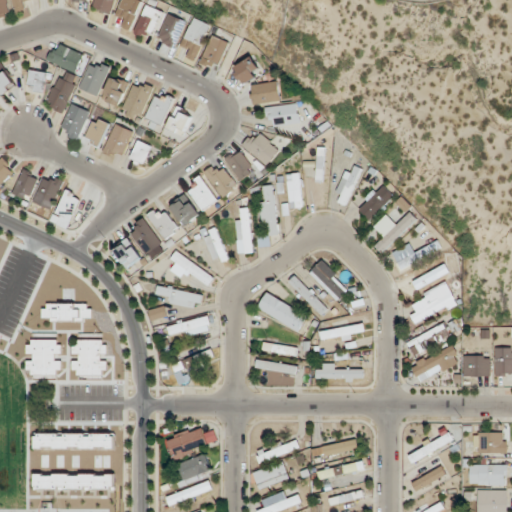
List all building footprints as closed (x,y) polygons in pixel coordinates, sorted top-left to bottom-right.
[(0,0),(0,16),(11,14),(7,0),(0,0)] [(12,0),(12,10),(25,10),(24,0),(12,0)] [(116,0),(96,0),(94,9),(114,13),(116,0)] [(124,0),(120,6),(134,16),(143,3),(138,0),(124,0)] [(165,11),(146,4),(135,32),(154,39),(165,11)] [(187,21),(170,13),(157,40),(175,48),(187,21)] [(202,60),(220,68),(230,42),(213,35),(202,60)] [(85,55),(58,42),(49,60),(76,73),(85,55)] [(247,84),(262,71),(250,57),(234,70),(247,84)] [(80,89),(99,96),(111,68),(92,60),(80,89)] [(18,86),(1,61),(0,61),(0,91),(3,96),(18,86)] [(49,73),(31,69),(27,89),(44,93),(49,73)] [(64,112),(79,78),(62,70),(47,105),(64,112)] [(129,86),(113,77),(102,96),(118,106),(129,86)] [(123,107),(138,117),(155,90),(139,80),(123,107)] [(281,101),(280,83),(252,85),(254,103),(281,101)] [(169,123),(171,96),(152,94),(150,121),(169,123)] [(78,139),(91,112),(74,103),(61,130),(78,139)] [(271,126),(300,124),(299,105),(270,107),(271,126)] [(168,129),(185,136),(195,113),(178,106),(168,129)] [(100,147),(111,124),(94,116),(84,140),(100,147)] [(123,157),(135,131),(116,123),(105,150),(123,157)] [(280,151),(257,130),(244,145),(266,166),(280,151)] [(132,159),(145,164),(152,146),(140,141),(132,159)] [(257,170),(241,146),(224,157),(240,181),(257,170)] [(0,185),(16,170),(3,157),(0,160),(0,185)] [(224,196),(238,185),(220,162),(206,174),(224,196)] [(346,206),(363,169),(351,164),(334,199),(346,206)] [(30,200),(40,177),(24,169),(14,193),(30,200)] [(35,203),(53,210),(64,182),(46,174),(35,203)] [(289,208),(304,208),(304,174),(289,174),(289,208)] [(187,190),(205,211),(220,199),(202,178),(187,190)] [(396,198),(381,184),(357,208),(372,222),(396,198)] [(266,236),(278,235),(275,186),(263,187),(266,236)] [(52,221),(67,229),(83,198),(69,190),(52,221)] [(187,227),(202,214),(186,196),(171,208),(187,227)] [(177,235),(170,207),(153,212),(160,239),(177,235)] [(254,253),(250,208),(237,210),(240,254),(254,253)] [(397,225),(388,215),(375,228),(384,237),(397,225)] [(163,244),(148,223),(133,234),(148,254),(163,244)] [(202,232),(216,264),(230,258),(215,226),(202,232)] [(142,260),(133,240),(115,249),(125,268),(142,260)] [(392,253),(402,271),(443,248),(438,240),(416,252),(411,243),(392,253)] [(171,259),(177,264),(172,271),(183,279),(189,271),(209,285),(215,278),(178,250),(171,259)] [(350,291),(325,260),(311,271),(336,302),(350,291)] [(330,309),(296,275),(289,282),(323,316),(330,309)] [(156,297),(202,308),(205,296),(159,285),(156,297)] [(458,304),(449,286),(408,305),(417,324),(458,304)] [(305,321),(263,301),(259,310),(300,331),(305,321)] [(43,321),(92,321),(92,303),(43,303),(43,321)] [(167,317),(166,308),(151,309),(152,319),(167,317)] [(168,324),(171,337),(212,330),(210,317),(168,324)] [(461,330),(455,318),(408,343),(415,355),(461,330)] [(321,332),(323,341),(366,332),(364,323),(321,332)] [(62,339),(28,339),(28,376),(62,376),(62,339)] [(108,339),(73,339),(73,376),(108,376),(108,339)] [(263,351),(297,357),(299,348),(264,342),(263,351)] [(412,362),(419,380),(462,364),(455,346),(412,362)] [(511,348),(496,348),(496,375),(511,374),(511,353),(511,348)] [(217,359),(213,349),(173,364),(177,373),(217,359)] [(491,376),(491,355),(465,355),(465,376),(491,376)] [(299,367),(258,358),(256,367),(297,376),(299,367)] [(318,380),(365,380),(365,369),(337,369),(337,364),(318,364),(318,380)] [(167,438),(174,459),(210,448),(203,427),(167,438)] [(413,463),(456,441),(451,432),(408,454),(413,463)] [(475,453),(508,453),(508,432),(475,432),(475,453)] [(116,433),(34,433),(34,449),(116,449),(116,433)] [(261,464),(301,447),(297,436),(256,454),(261,464)] [(359,449),(357,439),(313,449),(315,459),(359,449)] [(177,466),(184,485),(214,474),(207,454),(177,466)] [(318,473),(321,481),(366,467),(363,458),(318,473)] [(290,484),(286,464),(253,470),(257,490),(290,484)] [(412,482),(418,494),(450,476),(443,464),(412,482)] [(508,464),(469,464),(469,485),(508,485),(508,464)] [(116,490),(116,472),(34,473),(35,491),(116,490)] [(167,497),(170,506),(214,490),(211,481),(167,497)] [(330,505),(365,497),(363,490),(329,498),(330,505)] [(478,490),(477,511),(508,511),(508,490),(478,490)] [(258,511),(283,511),(303,506),(300,495),(288,499),(286,492),(263,500),(266,508),(258,511)] [(440,511),(446,509),(442,501),(420,511),(440,511)]
